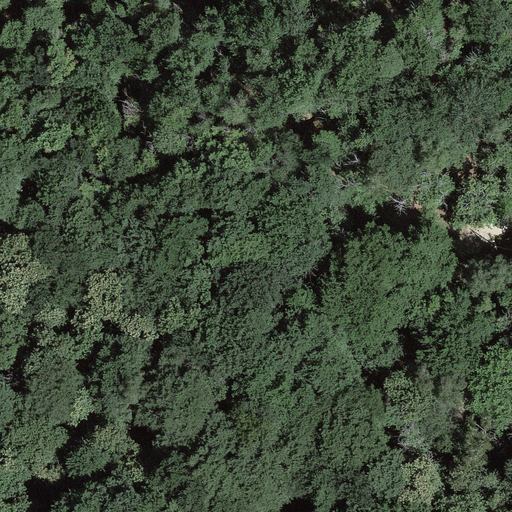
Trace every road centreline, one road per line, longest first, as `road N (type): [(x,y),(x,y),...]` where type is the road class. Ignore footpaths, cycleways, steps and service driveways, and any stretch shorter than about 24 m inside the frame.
road 1 (track): [(145,511),(323,381),(454,261),(511,223)]
road 2 (track): [(436,511),(511,258)]
